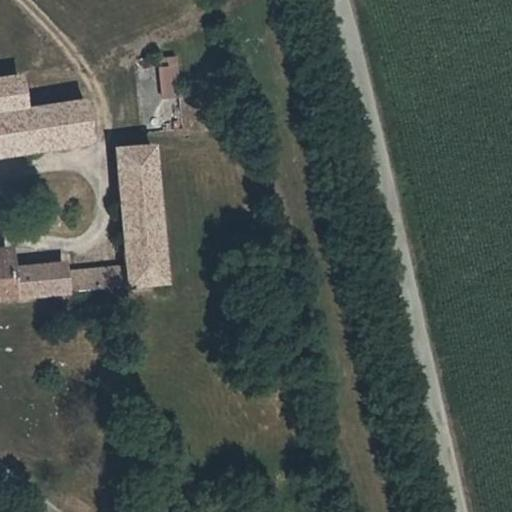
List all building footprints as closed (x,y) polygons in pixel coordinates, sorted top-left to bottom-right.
[(158,56),(158,96),(177,96),(177,56),(158,56)] [(19,70),(0,74),(0,147),(86,134),(87,134),(79,88),(25,98),(19,70)] [(72,267),(71,258),(12,263),(11,252),(0,252),(0,287),(152,278),(159,278),(145,142),(111,146),(120,263),(72,267)] [(0,239),(0,252),(11,252),(9,238),(0,239)] [(71,247),(11,252),(12,263),(71,258),(71,247)]
